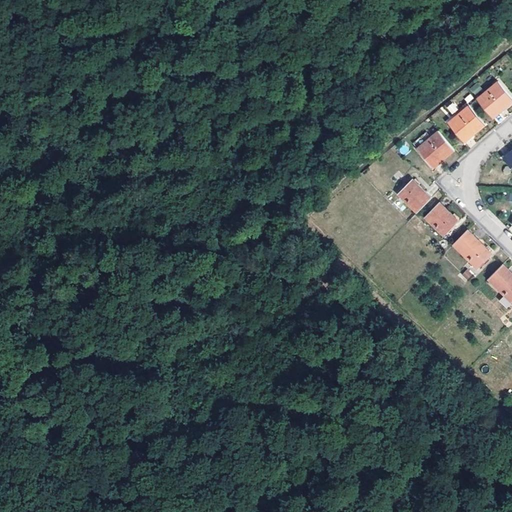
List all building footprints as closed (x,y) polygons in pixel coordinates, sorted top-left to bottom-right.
[(511,99),(496,81),(475,98),(488,114),(499,105),(502,108),(511,99)] [(467,105),(446,123),(460,139),(470,130),(473,133),(484,124),(467,105)] [(491,117),(502,108),(499,105),(488,114),(491,117)] [(473,133),(470,130),(460,139),(462,142),(473,133)] [(437,131),(415,149),(429,164),(439,156),(442,160),(454,150),(437,131)] [(511,149),(502,158),(511,169),(511,149)] [(432,168),(442,160),(439,156),(429,164),(432,168)] [(411,179),(396,193),(416,212),(431,197),(411,179)] [(437,203),(423,217),(442,236),(456,222),(437,203)] [(466,230),(452,245),(475,268),(489,253),(466,230)] [(511,274),(501,264),(486,279),(510,303),(511,301),(511,274)]
